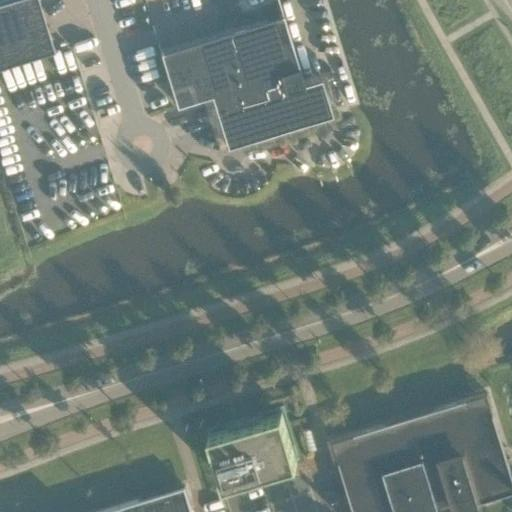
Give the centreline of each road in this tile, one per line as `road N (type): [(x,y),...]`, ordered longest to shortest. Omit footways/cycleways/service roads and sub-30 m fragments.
road 1 (tertiary): [(113,386),(429,280)]
road 2 (unclassified): [(143,145),(96,0)]
road 3 (tertiary): [(0,433),(113,386)]
